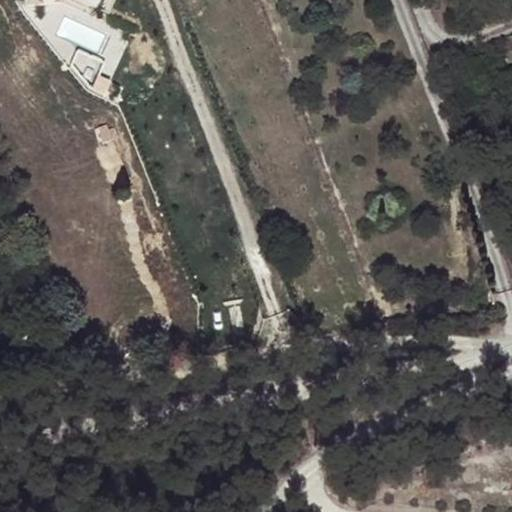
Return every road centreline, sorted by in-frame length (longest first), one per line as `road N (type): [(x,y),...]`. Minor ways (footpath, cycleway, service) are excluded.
road 1 (unclassified): [(0,449),(116,423),(224,415),(476,355)]
road 2 (residential): [(476,355),(300,470)]
